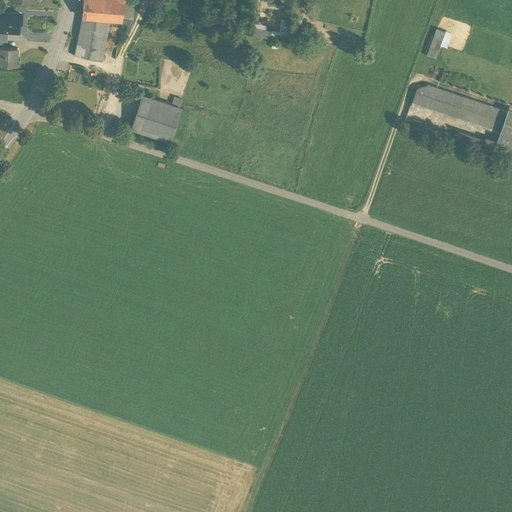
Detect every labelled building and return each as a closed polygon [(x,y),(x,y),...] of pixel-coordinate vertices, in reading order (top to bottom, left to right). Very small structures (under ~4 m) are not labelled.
[(83,0),(82,17),(110,20),(121,21),(125,3),(124,0),(83,0)] [(134,4),(125,3),(121,21),(120,28),(129,30),(134,4)] [(20,14),(0,12),(0,31),(8,32),(19,32),(19,23),(21,21),(22,16),(20,14)] [(110,20),(82,17),(75,57),(102,62),(110,20)] [(280,35),(273,34),(273,39),(287,40),(289,23),(281,22),(280,35)] [(273,34),(253,29),(253,36),(273,39),(273,34)] [(448,39),(435,35),(424,60),(434,64),(440,50),(443,52),(448,39)] [(17,49),(0,47),(0,65),(16,66),(17,49)] [(441,73),(438,80),(447,83),(450,76),(441,73)] [(506,112),(428,85),(416,89),(411,102),(457,118),(457,117),(499,132),(506,112)] [(170,106),(142,97),(131,130),(169,143),(181,109),(170,106)] [(173,98),(170,106),(181,109),(184,101),(173,98)] [(499,132),(496,142),(485,138),(484,139),(483,144),(481,149),(480,151),(506,159),(511,141),(511,113),(506,112),(499,132)] [(484,139),(455,129),(452,140),(481,149),(483,144),(484,139)]
